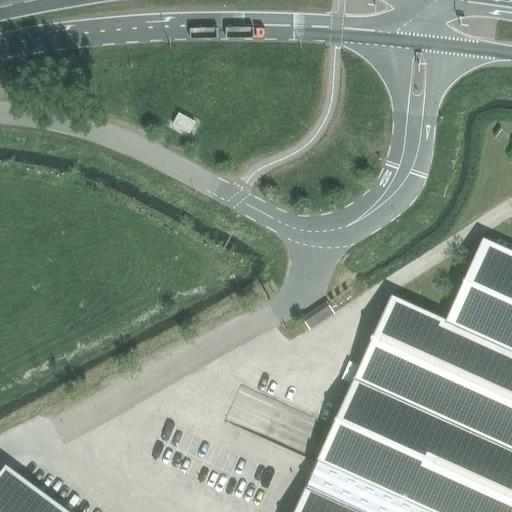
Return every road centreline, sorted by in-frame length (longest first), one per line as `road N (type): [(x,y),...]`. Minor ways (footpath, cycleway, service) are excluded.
road 1 (tertiary): [(0,112),(102,135),(278,222),(318,233),(357,224),(391,195),(414,129)]
road 2 (primary): [(0,53),(159,33),(287,30),(403,40)]
